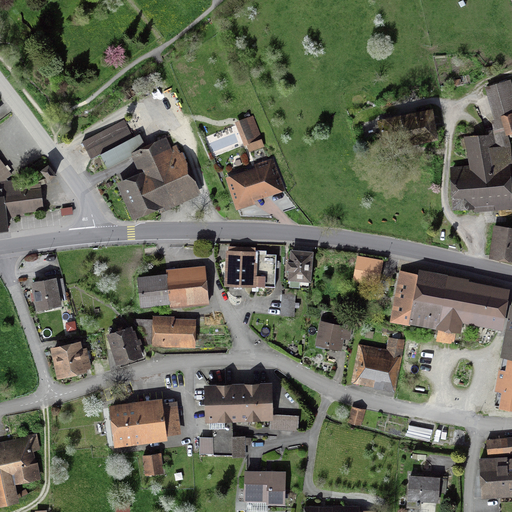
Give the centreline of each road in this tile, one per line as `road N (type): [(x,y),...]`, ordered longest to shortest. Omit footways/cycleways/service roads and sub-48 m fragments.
road 1 (primary): [(202,230),(335,237),(511,275)]
road 2 (residential): [(477,421),(359,398),(252,357)]
road 3 (residential): [(252,357),(159,365),(50,396)]
road 4 (residential): [(95,235),(84,196),(0,86)]
road 5 (residential): [(2,247),(50,396)]
road 6 (residential): [(252,357),(227,310),(202,230)]
road 7 (track): [(44,398),(47,478),(37,500),(18,511)]
